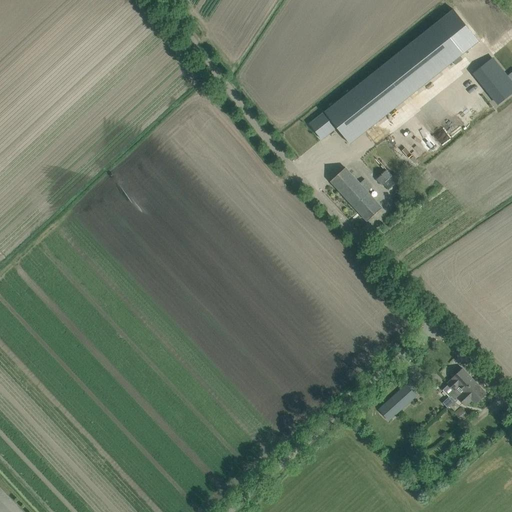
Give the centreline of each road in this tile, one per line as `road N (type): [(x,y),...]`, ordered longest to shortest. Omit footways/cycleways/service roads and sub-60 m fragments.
road 1 (unclassified): [(431,322),(285,161),(158,0)]
road 2 (unclassified): [(233,511),(431,322)]
road 3 (unknown): [(308,186),(403,109)]
